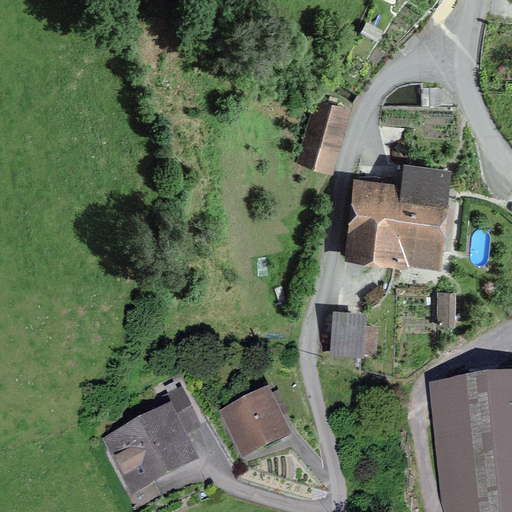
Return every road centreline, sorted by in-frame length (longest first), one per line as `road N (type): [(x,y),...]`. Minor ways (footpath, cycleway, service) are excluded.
road 1 (unclassified): [(470,41),(431,54),(374,104),(330,232),(313,335),(318,399),(340,471),(340,511)]
road 2 (unclassified): [(511,163),(474,107),(470,41)]
